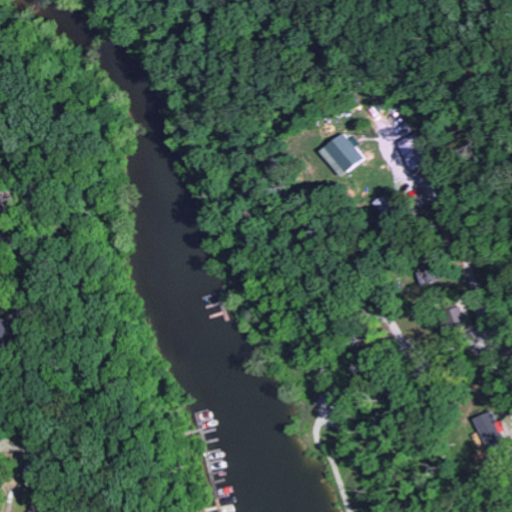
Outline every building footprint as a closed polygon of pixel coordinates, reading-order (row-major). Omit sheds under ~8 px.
[(347,131),(324,151),(346,177),(369,157),(347,131)] [(399,140),(410,169),(428,163),(418,133),(399,140)] [(0,342),(22,348),(25,337),(23,336),(26,324),(0,316),(0,342)] [(489,445),(505,437),(492,411),(476,418),(489,445)] [(27,471),(39,483),(49,471),(37,460),(27,471)] [(50,511),(54,506),(38,498),(31,511),(50,511)]
